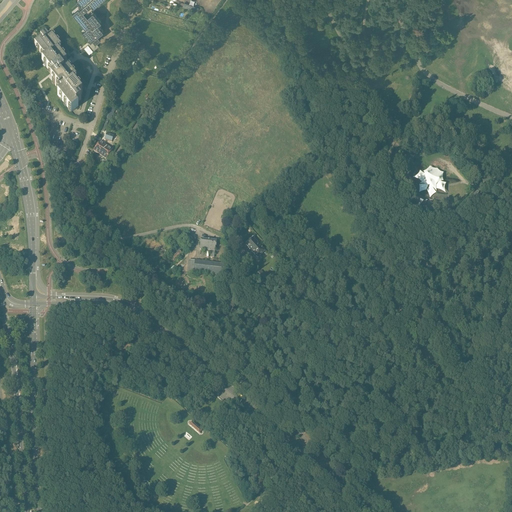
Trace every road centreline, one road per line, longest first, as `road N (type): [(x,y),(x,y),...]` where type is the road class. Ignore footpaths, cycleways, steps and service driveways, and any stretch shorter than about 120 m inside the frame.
road 1 (tertiary): [(105,300),(145,315),(371,511)]
road 2 (residential): [(115,240),(68,181),(134,0)]
road 3 (primary): [(39,511),(32,302)]
